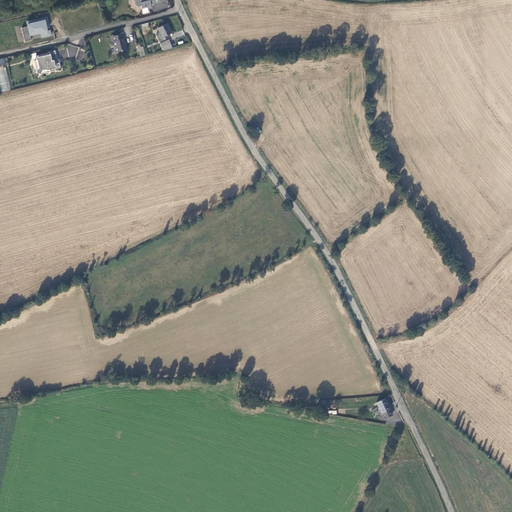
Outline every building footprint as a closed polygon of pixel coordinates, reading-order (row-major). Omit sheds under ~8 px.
[(161,2),(160,0),(136,0),(135,1),(136,6),(138,7),(142,7),(143,9),(148,8),(150,9),(153,8),(152,4),(152,3),(153,3),(154,4),(161,2)] [(47,17),(26,21),(27,27),(21,28),(24,41),(31,39),(31,36),(40,34),(41,38),(52,36),(50,29),(47,17)] [(172,33),(168,24),(157,28),(160,32),(156,34),(159,42),(170,37),(169,35),(172,33)] [(124,39),(123,34),(114,36),(114,35),(111,35),(111,37),(110,37),(111,42),(114,42),(115,48),(114,48),(116,53),(121,52),(122,53),(127,51),(126,45),(125,45),(123,39),(124,39)] [(164,51),(173,48),(169,40),(160,44),(164,51)] [(56,51),(48,53),(48,54),(38,56),(39,60),(36,60),(39,72),(41,74),(51,72),(51,71),(62,68),(61,62),(56,64),(55,61),(58,60),(56,51)] [(0,91),(10,90),(6,68),(0,68),(0,91)] [(391,409),(385,398),(376,403),(378,407),(374,409),(378,415),(381,413),(381,414),(383,413),(385,419),(392,416),(389,411),(391,409)]
